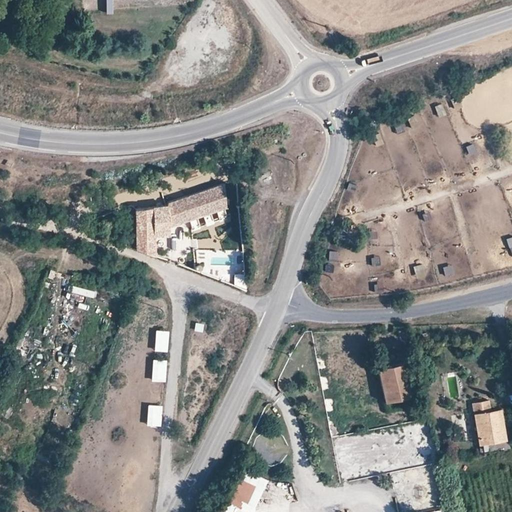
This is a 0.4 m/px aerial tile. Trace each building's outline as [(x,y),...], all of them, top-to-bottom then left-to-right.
[(454,107),(461,105),(457,94),(450,97),(454,107)] [(436,115),(444,113),(441,101),(433,103),(436,115)] [(413,114),(406,116),(410,127),(417,124),(413,114)] [(374,144),(382,142),(378,131),(371,133),(374,144)] [(464,145),(466,154),(473,151),(471,143),(464,145)] [(168,202),(168,205),(168,225),(182,221),(193,217),(225,207),(223,183),(168,202)] [(168,225),(168,205),(135,209),(134,239),(134,247),(154,254),(153,234),(168,234),(168,225)] [(194,233),(193,217),(182,221),(182,234),(194,233)] [(375,228),(366,229),(367,237),(376,236),(375,228)] [(334,258),(335,247),(326,247),(325,258),(334,258)] [(380,265),(380,255),(369,255),(369,265),(380,265)] [(411,264),(415,276),(425,273),(421,261),(411,264)] [(451,261),(440,264),(443,274),(454,271),(451,261)] [(71,282),(70,290),(93,296),(95,287),(71,282)] [(372,282),(372,291),(381,291),(380,282),(372,282)] [(152,349),(166,350),(167,328),(153,328),(152,349)] [(127,355),(129,365),(139,362),(137,353),(127,355)] [(150,357),(149,379),(164,379),(165,357),(150,357)] [(402,360),(375,365),(381,399),(408,394),(402,360)] [(487,398),(470,401),(477,444),(505,440),(499,405),(489,406),(487,398)] [(160,424),(160,403),(145,403),(144,424),(160,424)] [(254,483),(238,475),(226,500),(238,506),(241,500),(245,501),(254,483)]
